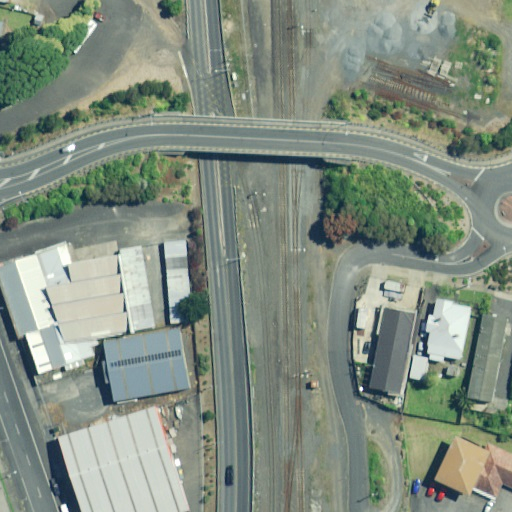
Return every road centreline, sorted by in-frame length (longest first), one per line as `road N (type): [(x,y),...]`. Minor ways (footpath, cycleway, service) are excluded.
road 1 (secondary): [(235,511),(203,0)]
road 2 (residential): [(0,186),(97,147),(155,135),(357,145),(429,166)]
road 3 (unclassified): [(354,511),(354,432),(335,342),(343,275),(362,253),(452,264)]
road 4 (residential): [(45,511),(0,382)]
